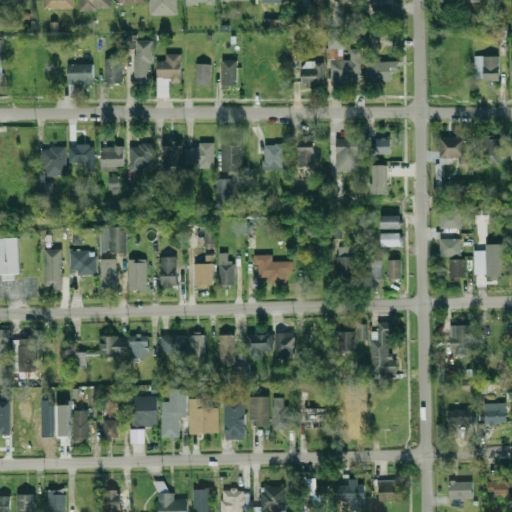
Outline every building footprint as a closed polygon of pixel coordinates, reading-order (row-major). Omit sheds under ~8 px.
[(44,0),(44,8),(75,8),(75,0),(44,0)] [(112,10),(111,0),(81,0),(81,10),(112,10)] [(150,0),(151,15),(178,15),(177,0),(150,0)] [(345,33),(328,34),(328,48),(345,48),(345,33)] [(151,49),(135,49),(135,79),(151,79),(151,49)] [(330,59),(331,81),(361,81),(361,49),(350,49),(350,59),(330,59)] [(157,61),(157,96),(169,96),(169,82),(181,82),(181,54),(167,54),(167,61),(157,61)] [(475,56),(475,80),(500,80),(500,56),(475,56)] [(106,58),(106,83),(123,83),(123,58),(106,58)] [(222,86),(238,86),(238,60),(222,60),(222,86)] [(398,80),(398,61),(367,61),(367,80),(398,80)] [(196,86),(211,86),(211,63),(196,63),(196,86)] [(68,84),(95,84),(95,64),(68,64),(68,84)] [(302,84),(324,84),(324,66),(302,66),(302,84)] [(260,73),(246,73),(246,87),(260,87),(260,73)] [(484,136),(484,162),(500,162),(500,136),(484,136)] [(439,137),(439,157),(466,157),(466,137),(439,137)] [(391,138),(375,138),(375,153),(391,153),(391,138)] [(243,171),(243,139),(222,139),(222,171),(243,171)] [(315,166),(315,139),(299,139),(299,166),(315,166)] [(337,170),(359,170),(359,142),(337,142),(337,170)] [(35,168),(35,144),(19,144),(19,168),(35,168)] [(130,170),(153,170),(153,144),(130,144),(130,170)] [(182,144),(164,144),(164,168),(182,168),(182,144)] [(214,167),(214,144),(186,144),(186,167),(214,167)] [(285,144),(264,144),(264,170),(285,170),(285,144)] [(70,164),(86,165),(85,169),(94,169),(95,146),(70,145),(70,164)] [(66,176),(66,146),(43,146),(43,176),(66,176)] [(101,170),(124,170),(124,146),(101,146),(101,170)] [(388,194),(387,164),(373,165),(374,184),(370,184),(370,194),(388,194)] [(401,190),(401,171),(378,171),(378,190),(401,190)] [(120,190),(120,176),(109,176),(109,190),(120,190)] [(233,179),(216,179),(216,205),(233,205),(233,179)] [(450,180),(450,192),(471,191),(471,179),(450,180)] [(295,185),(295,195),(309,195),(309,185),(295,185)] [(127,198),(137,199),(137,186),(127,186),(127,198)] [(440,211),(440,228),(461,228),(461,211),(440,211)] [(381,228),(400,228),(400,215),(381,215),(381,228)] [(204,243),(215,243),(215,225),(205,225),(204,243)] [(110,226),(110,254),(127,254),(127,226),(110,226)] [(382,246),(401,246),(401,233),(382,233),(382,246)] [(73,244),(82,243),(82,234),(72,235),(73,244)] [(0,237),(0,278),(21,277),(19,237),(0,237)] [(440,256),(462,256),(462,239),(440,239),(440,256)] [(502,278),(502,243),(487,243),(487,278),(502,278)] [(354,246),(337,246),(337,280),(354,280),(354,246)] [(71,252),(71,274),(96,274),(96,252),(71,252)] [(220,285),(236,285),(236,263),(228,263),(228,254),(220,254),(220,285)] [(293,274),(293,262),(273,262),(273,254),(257,254),(257,280),(288,280),(288,274),(293,274)] [(162,288),(177,288),(177,256),(162,256),(162,288)] [(101,259),(101,286),(117,286),(117,259),(101,259)] [(402,259),(388,259),(388,279),(402,279),(402,259)] [(450,259),(450,277),(464,277),(464,259),(450,259)] [(129,260),(129,289),(148,289),(148,260),(129,260)] [(382,260),(370,260),(370,278),(382,278),(382,260)] [(187,287),(214,287),(214,263),(187,263),(187,287)] [(63,265),(44,265),(44,291),(63,291),(63,265)] [(372,337),(372,373),(396,372),(396,359),(390,359),(389,321),(378,322),(378,337),(372,337)] [(357,339),(367,340),(368,324),(358,323),(357,339)] [(474,325),(451,325),(451,349),(474,349),(474,325)] [(0,329),(0,384),(12,384),(11,329),(0,329)] [(340,352),(354,352),(354,331),(340,331),(340,352)] [(277,332),(277,359),(296,359),(296,332),(277,332)] [(263,358),(263,350),(272,350),(272,334),(249,334),(249,358),(263,358)] [(148,335),(131,335),(131,358),(148,358),(148,335)] [(186,335),(162,335),(162,355),(186,355),(186,335)] [(189,335),(189,358),(205,358),(205,335),(189,335)] [(219,364),(236,364),(236,335),(219,335),(219,364)] [(101,356),(129,356),(129,336),(101,336),(101,356)] [(18,373),(36,373),(36,338),(18,338),(18,373)] [(87,352),(73,352),(73,367),(87,367),(87,352)] [(235,380),(245,381),(246,368),(236,368),(235,380)] [(231,384),(220,383),(219,395),(231,396),(231,384)] [(187,389),(170,388),(170,402),(162,401),(162,437),(179,437),(179,416),(186,416),(187,389)] [(132,396),(132,428),(157,428),(157,396),(132,396)] [(269,427),(269,396),(250,396),(250,427),(269,427)] [(274,430),(288,430),(288,397),(274,397),(274,430)] [(245,398),(225,398),(225,434),(245,434),(245,398)] [(218,433),(219,408),(203,408),(203,399),(190,399),(190,433),(218,433)] [(12,401),(0,401),(0,424),(0,434),(12,435),(12,401)] [(506,403),(485,404),(485,424),(507,424),(506,403)] [(59,436),(72,435),(70,404),(57,405),(59,436)] [(326,431),(326,407),(305,407),(305,431),(326,431)] [(449,409),(449,424),(476,425),(476,410),(449,409)] [(75,442),(90,442),(90,410),(75,410),(75,442)] [(104,440),(120,440),(120,419),(104,419),(104,440)] [(145,443),(145,429),(131,429),(131,443),(145,443)] [(379,480),(379,500),(403,500),(403,480),(379,480)] [(510,481),(488,481),(488,495),(510,495),(510,481)] [(188,511),(188,500),(174,500),(174,492),(165,492),(165,482),(158,482),(158,511),(188,511)] [(324,505),(324,482),(305,482),(305,505),(324,505)] [(473,494),(473,482),(450,482),(450,494),(473,494)] [(337,485),(337,506),(365,506),(365,485),(337,485)] [(285,511),(285,486),(261,486),(261,511),(285,511)] [(195,488),(195,511),(211,511),(211,488),(195,488)] [(66,511),(66,490),(48,489),(48,511),(66,511)] [(121,511),(121,489),(104,489),(104,511),(121,511)] [(222,511),(244,511),(244,489),(222,489),(222,511)] [(0,511),(11,511),(11,494),(0,494),(0,511)] [(35,511),(35,494),(17,494),(17,511),(35,511)]
